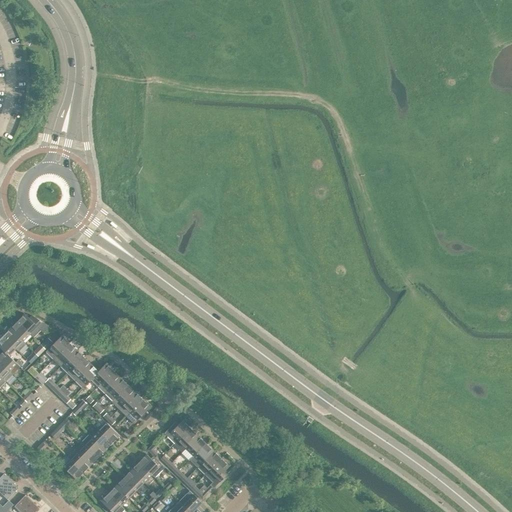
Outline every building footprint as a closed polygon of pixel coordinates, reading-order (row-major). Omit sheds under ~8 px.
[(24,313),(17,321),(30,334),(33,337),(40,330),(43,332),(48,325),(33,313),(29,318),(24,313)] [(10,328),(22,341),(30,334),(17,321),(10,328)] [(10,328),(2,335),(15,348),(18,351),(25,344),(22,341),(10,328)] [(8,355),(15,348),(2,335),(0,337),(0,347),(3,351),(3,350),(8,355)] [(69,342),(66,340),(61,335),(45,352),(52,359),(69,342)] [(76,350),(69,342),(52,359),(60,366),(76,350)] [(38,356),(45,348),(42,346),(35,353),(38,356)] [(20,366),(8,355),(3,350),(3,351),(0,353),(0,361),(12,374),(20,366)] [(83,357),(76,350),(60,366),(67,374),(83,357)] [(91,364),(83,357),(67,374),(74,381),(91,364)] [(0,361),(0,375),(5,381),(12,374),(0,361)] [(90,379),(90,380),(97,387),(113,370),(105,363),(98,371),(90,379)] [(82,388),(90,380),(90,379),(98,371),(91,364),(74,381),(82,388)] [(120,377),(113,370),(97,387),(104,394),(120,377)] [(127,385),(120,377),(104,394),(112,401),(127,385)] [(52,389),(56,385),(48,378),(45,382),(52,389)] [(63,385),(59,388),(55,392),(59,396),(66,389),(63,385)] [(127,385),(112,401),(119,408),(135,392),(127,385)] [(63,400),(67,396),(70,392),(66,389),(59,396),(63,400)] [(142,399),(135,392),(119,408),(126,415),(142,399)] [(150,406),(142,399),(126,415),(134,422),(150,406)] [(79,411),(86,403),(83,401),(76,408),(79,411)] [(100,413),(103,410),(95,403),(93,406),(100,413)] [(13,415),(19,409),(16,406),(10,412),(13,415)] [(190,428),(187,425),(182,420),(178,424),(175,421),(163,433),(174,444),(177,441),(177,440),(190,428)] [(58,433),(65,426),(64,425),(62,422),(55,429),(58,433)] [(106,422),(98,430),(111,442),(119,435),(106,422)] [(190,428),(177,440),(177,441),(174,444),(181,452),(185,448),(197,435),(190,428)] [(98,430),(91,437),(104,450),(111,442),(98,430)] [(88,434),(81,442),(97,457),(104,450),(91,437),(88,434)] [(197,435),(185,448),(192,456),(205,443),(197,435)] [(41,451),(46,446),(42,442),(37,447),(41,451)] [(90,464),(97,457),(81,442),(74,449),(90,464)] [(205,443),(192,456),(189,459),(197,467),(213,451),(205,443)] [(154,456),(157,453),(153,449),(155,447),(152,444),(147,449),(154,456)] [(67,456),(70,459),(83,471),(90,464),(74,449),(67,456)] [(213,451),(197,467),(205,474),(220,459),(213,451)] [(164,466),(153,455),(150,458),(146,454),(138,462),(151,474),(154,477),(164,466)] [(167,465),(170,462),(163,455),(160,458),(167,465)] [(70,459),(63,466),(75,479),(83,471),(70,459)] [(213,488),(227,473),(224,470),(228,467),(220,459),(205,474),(213,482),(210,485),(213,488)] [(131,469),(144,482),(151,474),(138,462),(131,469)] [(175,473),(178,470),(170,462),(167,465),(175,473)] [(123,477),(136,490),(144,482),(131,469),(123,477)] [(183,480),(186,478),(178,470),(175,473),(183,480)] [(0,492),(7,499),(18,487),(3,473),(0,476),(0,492)] [(123,477),(116,485),(129,498),(136,490),(123,477)] [(191,488),(194,485),(186,478),(183,480),(191,488)] [(108,493),(121,505),(129,498),(116,485),(108,493)] [(202,493),(199,490),(194,485),(191,488),(202,499),(207,494),(204,491),(202,493)] [(195,502),(197,499),(189,491),(178,502),(182,505),(189,511),(199,511),(203,509),(195,502)] [(121,511),(125,509),(121,505),(108,493),(100,501),(111,511),(121,511)] [(35,511),(39,509),(25,495),(14,506),(19,511),(35,511)] [(0,511),(4,511),(12,504),(8,500),(0,508),(0,511)]
